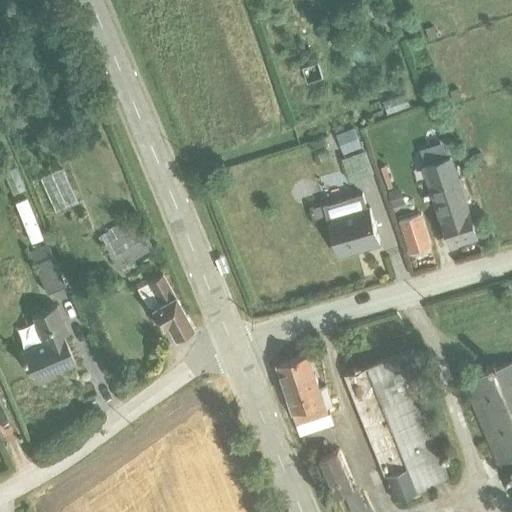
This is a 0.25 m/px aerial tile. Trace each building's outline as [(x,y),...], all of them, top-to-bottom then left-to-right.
[(365,23),(340,33),(351,63),(377,54),(365,23)] [(355,124),(337,132),(345,151),(363,144),(355,124)] [(367,145),(343,154),(351,176),(374,168),(367,145)] [(454,151),(426,160),(452,241),(477,233),(475,228),(478,227),(454,151)] [(16,163),(3,168),(13,191),(25,186),(16,163)] [(62,164),(40,174),(55,208),(78,198),(62,164)] [(328,214),(368,203),(364,190),(325,201),(328,214)] [(322,201),(311,204),(317,221),(328,217),(322,201)] [(368,203),(328,214),(339,251),(381,239),(370,202),(368,203)] [(117,221),(97,233),(116,266),(119,265),(122,271),(135,262),(132,255),(152,245),(146,235),(142,237),(132,218),(119,225),(117,221)] [(465,248),(482,243),(480,234),(462,239),(465,248)] [(48,240),(28,248),(46,290),(65,281),(48,240)] [(162,270),(136,285),(147,305),(151,305),(161,324),(167,321),(174,334),(193,324),(162,270)] [(34,340),(19,347),(26,365),(31,367),(36,380),(55,372),(53,368),(75,358),(63,331),(68,329),(57,301),(31,311),(38,330),(34,340)] [(414,382),(426,377),(414,345),(345,372),(395,498),(451,476),(417,391),(414,382)] [(309,351),(278,361),(301,432),(335,420),(329,405),(334,402),(328,380),(320,383),(309,351)] [(511,358),(464,379),(503,471),(511,467),(511,358)] [(414,382),(417,391),(430,386),(426,377),(414,382)] [(340,447),(321,454),(337,493),(345,490),(354,511),(357,511),(369,507),(359,485),(356,486),(340,447)]
